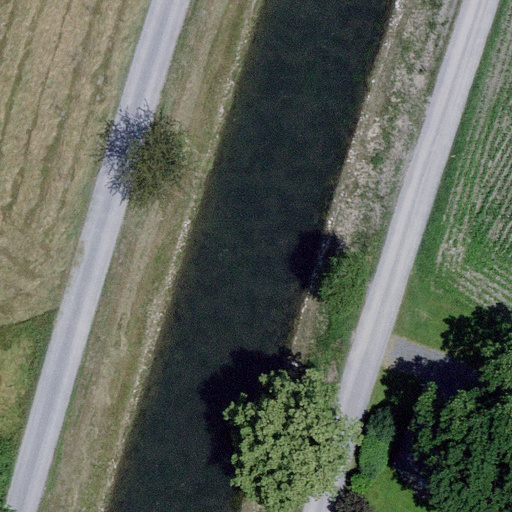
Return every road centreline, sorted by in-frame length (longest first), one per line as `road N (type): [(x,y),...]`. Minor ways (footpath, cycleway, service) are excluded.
road 1 (track): [(178,0),(15,511)]
road 2 (track): [(325,511),(368,344),(484,0)]
